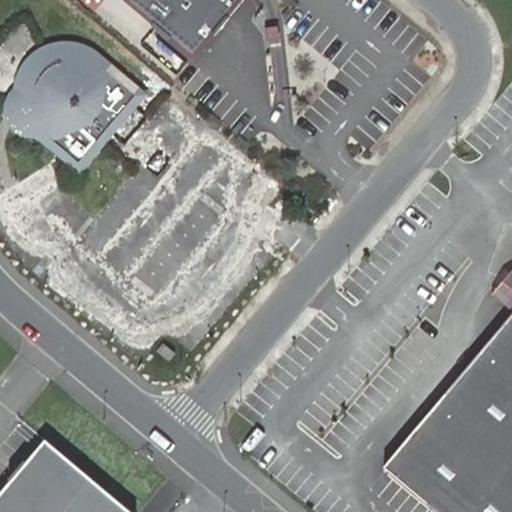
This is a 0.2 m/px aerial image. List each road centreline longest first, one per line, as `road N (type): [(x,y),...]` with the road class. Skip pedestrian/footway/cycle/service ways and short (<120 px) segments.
road 1 (unclassified): [(174,435),(475,77),(465,22),(438,0)]
road 2 (unknown): [(96,279),(188,161),(214,168),(267,207),(164,328),(109,291)]
road 3 (tertiary): [(174,435),(0,290)]
